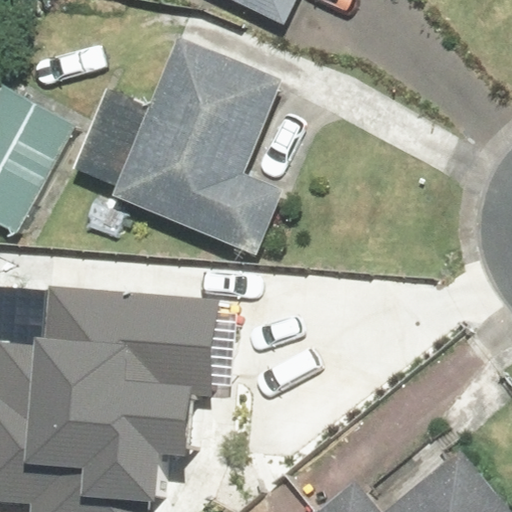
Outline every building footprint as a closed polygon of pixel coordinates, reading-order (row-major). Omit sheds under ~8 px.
[(222,0),(288,31),(301,0),(222,0)] [(117,96),(77,191),(259,267),(290,194),(255,180),(292,93),(183,48),(156,112),(117,96)] [(82,127),(7,88),(0,102),(0,224),(25,238),(82,127)] [(84,262),(0,256),(0,472),(38,405),(30,511),(177,511),(184,408),(200,409),(207,320),(81,311),(84,262)] [(511,511),(465,454),(392,511),(384,511),(365,488),(335,511),(511,511)]
